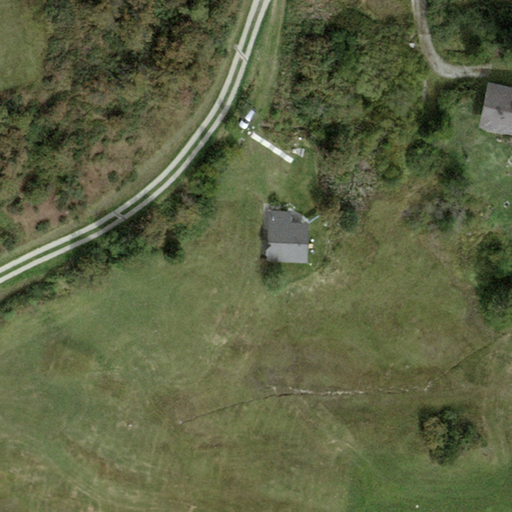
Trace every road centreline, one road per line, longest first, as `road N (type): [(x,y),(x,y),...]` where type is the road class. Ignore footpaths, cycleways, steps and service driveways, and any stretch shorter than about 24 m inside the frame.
road 1 (track): [(266,0),(240,79),(150,196),(0,276)]
road 2 (track): [(421,0),(426,45),(439,69),(511,68)]
